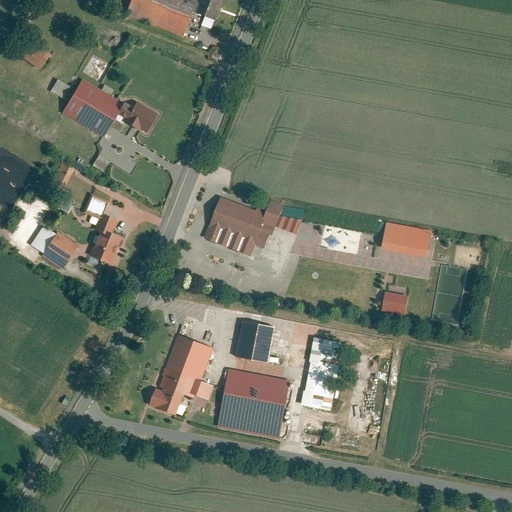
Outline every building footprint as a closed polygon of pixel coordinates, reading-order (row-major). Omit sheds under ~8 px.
[(185,38),(197,3),(189,0),(132,0),(127,18),(185,38)] [(224,3),(216,0),(203,0),(197,19),(217,26),(224,3)] [(18,61),(38,71),(46,54),(27,44),(18,61)] [(123,107),(80,83),(60,119),(103,143),(123,107)] [(160,117),(134,104),(123,126),(124,127),(122,130),(137,137),(138,134),(149,140),(160,117)] [(92,165),(102,170),(107,161),(97,155),(92,165)] [(73,171),(61,165),(48,192),(61,198),(73,171)] [(264,213),(218,196),(201,243),(250,260),(253,250),(262,253),(267,237),(271,239),(273,233),(297,241),(304,224),(286,218),(289,209),(268,201),(264,213)] [(108,266),(119,241),(110,238),(117,223),(101,216),(92,236),(99,238),(90,259),(108,266)] [(433,235),(385,227),(380,257),(427,265),(430,248),(433,235)] [(78,249),(56,235),(40,259),(62,273),(78,249)] [(408,296),(384,292),(380,312),(404,316),(408,296)] [(274,331),(242,326),(236,363),(268,369),(274,331)] [(217,353),(176,338),(150,409),(175,418),(183,396),(209,406),(216,387),(206,384),(217,353)] [(344,349),(313,343),(299,410),(331,416),(344,349)] [(283,375),(285,367),(272,364),(270,372),(283,375)] [(290,383),(227,372),(217,432),(280,443),(290,383)]
